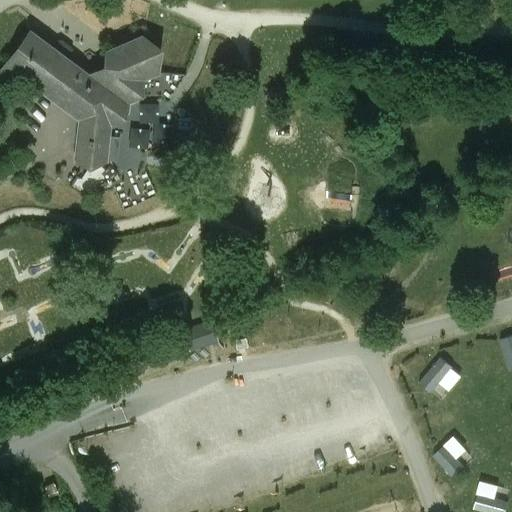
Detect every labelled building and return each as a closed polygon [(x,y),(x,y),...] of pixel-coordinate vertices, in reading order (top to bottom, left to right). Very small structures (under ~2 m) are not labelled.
[(27,32),(6,61),(25,74),(25,83),(34,89),(42,86),(80,110),(74,158),(88,167),(106,159),(106,123),(121,117),(122,101),(139,95),(139,79),(156,71),(157,47),(140,36),(105,50),(104,66),(87,74),(27,32)] [(511,334),(501,338),(511,369),(511,334)] [(443,356),(421,380),(443,400),(465,376),(443,356)] [(455,434),(433,455),(455,478),(467,467),(459,458),(469,448),(455,434)] [(479,480),(476,511),(490,511),(507,511),(509,500),(498,499),(500,482),(479,480)] [(54,482),(42,485),(45,496),(57,493),(54,482)]
